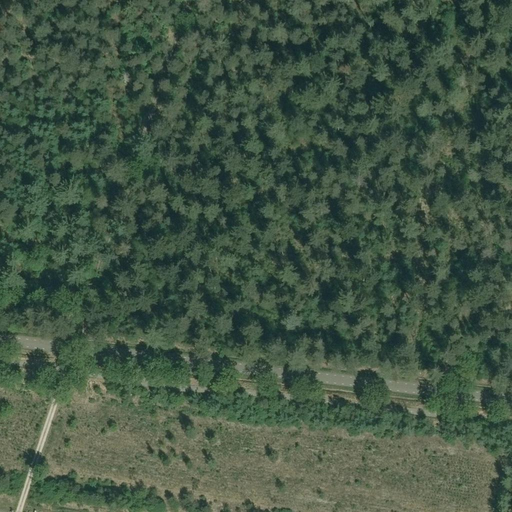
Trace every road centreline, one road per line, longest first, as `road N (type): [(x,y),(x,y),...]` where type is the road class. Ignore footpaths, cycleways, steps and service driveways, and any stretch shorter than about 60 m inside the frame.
road 1 (track): [(19,511),(183,0)]
road 2 (tertiary): [(511,400),(0,340)]
